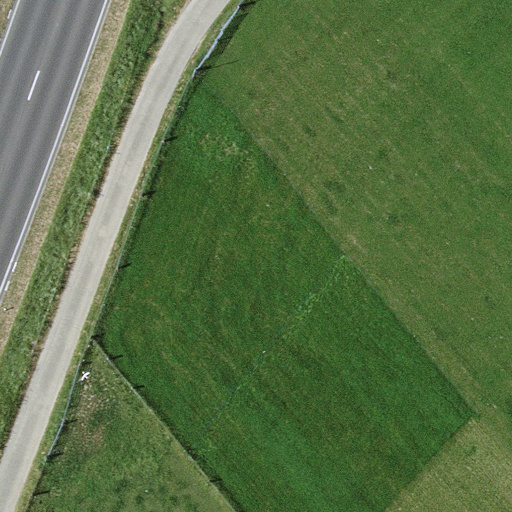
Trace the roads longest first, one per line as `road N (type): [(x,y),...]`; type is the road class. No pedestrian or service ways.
road 1 (unclassified): [(211,0),(158,88),(0,499)]
road 2 (primary): [(0,175),(63,0)]
